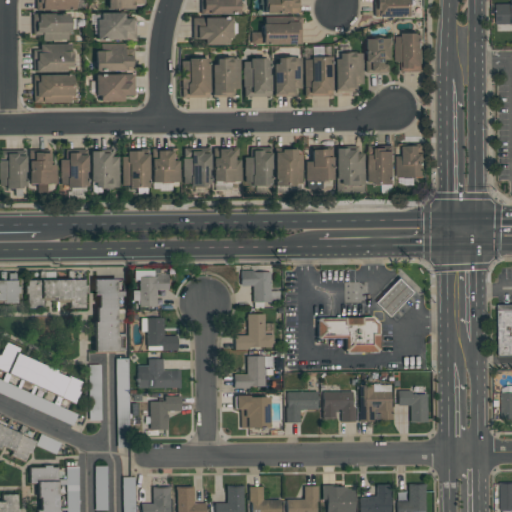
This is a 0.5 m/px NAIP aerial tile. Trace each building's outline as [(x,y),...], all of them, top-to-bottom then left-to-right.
[(74,10),(73,0),(34,0),(35,11),(74,10)] [(106,0),(107,9),(133,9),(133,5),(141,4),(140,0),(106,0)] [(199,0),(200,15),(238,14),(237,0),(199,0)] [(297,13),(297,0),(264,0),(264,14),(297,13)] [(410,0),(373,0),(373,17),(411,18),(410,0)] [(496,25),(511,24),(511,4),(495,4),(496,25)] [(122,13),(95,14),(96,41),(135,40),(134,20),(123,20),(122,13)] [(31,14),(31,35),(41,35),(41,40),(68,41),(68,14),(31,14)] [(192,18),(191,39),(203,39),(203,45),(229,45),(230,19),(192,18)] [(250,32),(249,44),(299,45),(299,24),(260,23),(260,33),(250,32)] [(402,72),(422,72),(422,35),(394,35),(394,63),(402,62),(402,72)] [(390,39),(363,39),(364,73),(390,73),(390,39)] [(132,71),(132,55),(124,56),(123,44),(100,44),(101,51),(94,52),(94,72),(132,71)] [(71,71),(70,45),(31,46),(32,72),(71,71)] [(361,53),(334,53),(333,92),(355,92),(356,84),(360,84),(361,53)] [(273,96),(299,96),(299,57),(272,58),(273,96)] [(238,58),(211,59),(212,97),(232,96),(232,89),(238,89),(238,58)] [(302,58),(303,97),(330,97),(330,58),(302,58)] [(207,59),(180,59),(181,97),(208,97),(207,59)] [(268,97),(269,60),(242,60),(241,96),(268,97)] [(70,75),(32,75),(32,103),(71,102),(70,75)] [(94,101),(122,101),(122,95),(132,95),(132,90),(129,90),(129,83),(121,83),(121,75),(94,75),(94,101)] [(422,178),(421,146),(400,147),(400,156),(396,156),(396,178),(422,178)] [(364,184),(392,184),(393,148),(366,147),(364,184)] [(182,186),(209,185),(207,148),(181,149),(182,186)] [(243,158),(243,184),(269,184),(269,148),(250,148),(250,158),(243,158)] [(178,160),(171,160),(171,149),(150,149),(150,183),(178,182),(178,160)] [(212,182),(239,182),(239,159),(236,159),(236,149),(211,149),(212,182)] [(299,149),(273,149),(273,185),(299,185),(299,149)] [(304,162),(303,181),(330,182),(331,150),(310,149),(310,162),(304,162)] [(58,160),(59,187),(86,186),(85,150),(64,150),(65,160),(58,160)] [(335,150),(334,185),(362,185),(362,151),(335,150)] [(55,165),(48,165),(49,151),(28,151),(27,184),(55,185),(55,165)] [(88,151),(89,189),(117,188),(116,157),(108,157),(108,151),(88,151)] [(24,152),(0,152),(0,188),(24,188),(24,152)] [(147,152),(120,152),(121,188),(147,188),(147,152)] [(132,270),(157,270),(157,274),(166,274),(166,289),(154,289),(155,306),(133,307),(133,291),(137,291),(137,279),(132,279),(132,270)] [(238,286),(238,271),(268,271),(269,291),(277,290),(277,301),(261,302),(261,307),(250,307),(250,285),(238,286)] [(390,317),(376,303),(400,278),(414,292),(390,317)] [(93,352),(92,295),(91,295),(91,279),(114,279),(115,351),(93,352)] [(0,280),(16,281),(16,302),(0,301),(0,280)] [(84,308),(67,308),(67,299),(40,300),(41,308),(24,308),(24,280),(83,280),(84,308)] [(511,355),(497,356),(497,304),(511,304),(511,355)] [(272,348),(233,348),(232,335),(245,335),(245,314),(262,313),(262,334),(271,334),(272,348)] [(161,317),(161,336),(175,335),(175,350),(160,350),(160,346),(145,346),(145,331),(139,331),(139,318),(161,317)] [(315,338),(315,319),(377,318),(377,351),(345,352),(345,338),(315,338)] [(13,355),(82,381),(74,401),(0,371),(0,349),(1,350),(4,342),(16,347),(13,355)] [(270,356),(270,367),(263,367),(263,387),(232,387),(232,374),(244,374),(244,356),(270,356)] [(135,366),(146,366),(146,359),(161,358),(161,370),(177,370),(178,387),(136,388),(135,366)] [(87,420),(86,366),(98,365),(100,420),(87,420)] [(115,430),(114,371),(126,371),(128,447),(122,447),(122,430),(115,430)] [(389,384),(389,420),(378,420),(378,411),(371,411),(371,421),(359,421),(359,385),(389,384)] [(511,418),(500,418),(501,386),(511,386),(511,418)] [(424,393),(425,421),(408,421),(407,405),(396,405),(396,390),(409,390),(409,394),(424,393)] [(315,409),(298,410),(298,422),(284,422),(283,392),(315,391),(315,409)] [(337,422),(337,417),(321,418),(321,392),(352,391),(352,421),(337,422)] [(139,430),(139,410),(147,410),(147,396),(178,396),(178,408),(166,408),(166,430),(139,430)] [(267,396),(267,428),(237,427),(238,409),(233,409),(234,396),(267,396)] [(0,425),(33,440),(24,462),(9,455),(10,451),(0,446),(0,425)] [(56,511),(34,511),(38,511),(38,498),(35,498),(35,484),(27,484),(27,468),(42,467),(42,465),(50,465),(50,468),(56,468),(56,511)] [(76,466),(76,511),(64,511),(64,466),(76,466)] [(105,510),(93,510),(92,466),(105,466),(105,510)] [(120,511),(120,477),(133,477),(133,511),(120,511)] [(511,483),(511,511),(499,511),(498,484),(511,483)] [(374,484),(390,484),(390,498),(389,498),(388,511),(357,511),(357,497),(366,497),(366,495),(374,496),(374,484)] [(352,489),(352,511),(325,511),(325,500),(320,500),(320,485),(328,485),(328,487),(344,487),(344,489),(352,489)] [(424,511),(395,511),(395,502),(406,502),(406,485),(424,485),(424,511)] [(285,511),(285,500),(302,500),(302,486),(316,486),(317,502),(315,502),(315,511),(285,511)] [(174,511),(174,487),(191,487),(191,504),(203,504),(203,511),(174,511)] [(224,487),(241,487),(241,511),(213,511),(214,503),(224,503),(224,487)] [(250,511),(250,502),(246,502),(246,487),(261,487),(261,499),(279,499),(279,511),(250,511)] [(167,488),(167,511),(139,511),(139,505),(151,505),(151,488),(167,488)] [(0,511),(0,494),(16,494),(16,509),(18,509),(18,511),(0,511)]
